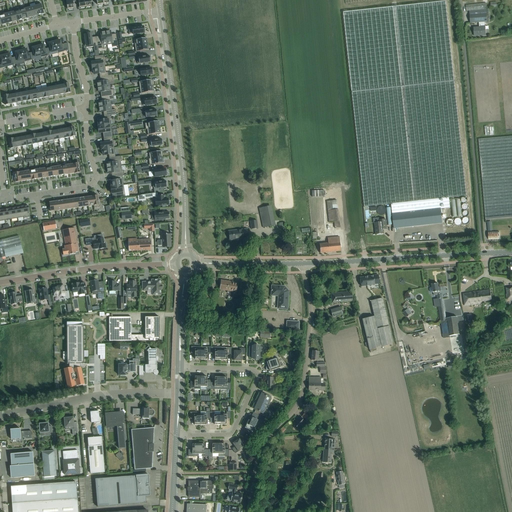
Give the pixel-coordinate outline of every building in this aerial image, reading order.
[(75,2),(75,0),(65,0),(67,9),(68,9),(68,10),(72,9),(72,8),(73,8),(72,2),(75,2)] [(85,6),(84,0),(75,0),(75,2),(78,1),(79,7),(80,7),(80,8),(85,8),(84,7),(85,6)] [(391,204),(394,229),(442,223),(440,198),(467,196),(446,1),(343,12),(352,92),(364,207),(391,204)] [(35,5),(35,6),(38,15),(43,14),(40,3),(35,5)] [(486,9),(486,3),(466,5),(466,11),(469,11),(470,23),(479,23),(479,27),(474,28),(474,34),(478,34),(478,33),(480,33),(480,35),(486,35),(484,23),(487,23),(487,22),(488,22),(487,19),(491,19),(490,9),(486,9)] [(22,19),(20,10),(19,9),(14,10),(15,12),(17,21),(22,19)] [(145,31),(144,27),(143,27),(143,26),(128,29),(129,35),(144,33),(144,31),(145,31)] [(118,46),(116,34),(111,35),(110,31),(109,31),(108,31),(106,32),(105,32),(107,44),(111,44),(112,47),(118,46)] [(107,44),(105,32),(101,32),(100,33),(101,36),(96,37),(97,46),(97,49),(103,48),(103,45),(107,44)] [(97,46),(96,37),(91,37),(91,34),(90,34),(89,34),(86,34),(86,35),(84,35),(85,36),(84,36),(85,39),(85,42),(84,42),(85,46),(86,46),(86,48),(97,46)] [(68,50),(67,43),(61,45),(60,40),(54,42),(58,53),(68,50)] [(58,53),(54,42),(49,43),(50,48),(47,48),(49,55),(58,53)] [(49,55),(47,48),(44,49),(43,45),(38,46),(41,58),(49,55)] [(41,58),(38,46),(32,48),(33,52),(30,53),(32,60),(41,58)] [(32,60),(30,53),(28,54),(26,49),(21,51),(24,62),(32,60)] [(24,62),(21,51),(15,52),(17,57),(14,57),(16,64),(24,62)] [(16,64),(14,57),(11,58),(10,54),(4,55),(7,67),(16,64)] [(93,69),(105,67),(103,55),(94,57),(95,62),(91,62),(91,64),(92,68),(92,69),(93,69)] [(151,61),(150,57),(149,57),(149,56),(136,58),(137,64),(150,62),(150,61),(151,61)] [(106,73),(105,67),(93,69),(93,70),(93,73),(94,73),(94,74),(99,74),(100,77),(108,76),(108,75),(108,72),(106,73)] [(153,73),(152,69),(151,69),(151,68),(138,70),(139,76),(152,74),(152,73),(153,73)] [(112,75),(108,75),(108,76),(100,77),(100,82),(97,82),(97,83),(97,87),(98,87),(109,86),(109,81),(113,81),(112,75)] [(110,90),(109,86),(98,87),(98,88),(97,88),(98,91),(98,92),(100,92),(101,97),(113,95),(115,95),(114,89),(110,90)] [(114,105),(113,101),(114,101),(113,95),(101,97),(102,102),(98,102),(98,103),(99,107),(111,106),(114,105)] [(157,102),(156,98),(155,99),(155,97),(142,99),(143,105),(156,104),(156,103),(157,102)] [(111,110),(111,106),(99,107),(99,108),(99,111),(100,112),(103,112),(104,117),(111,116),(116,115),(115,109),(111,110)] [(111,119),(111,116),(104,117),(104,120),(98,121),(98,122),(98,126),(99,126),(99,127),(111,125),(110,119),(111,119)] [(160,127),(159,121),(145,123),(145,124),(145,129),(147,129),(160,127)] [(112,136),(111,125),(99,127),(99,126),(98,127),(98,128),(98,132),(99,133),(102,132),(103,138),(112,136)] [(114,148),(112,136),(103,138),(104,143),(100,144),(100,145),(101,149),(101,150),(102,150),(114,148)] [(485,219),(511,217),(511,136),(478,139),(485,219)] [(162,145),(161,139),(148,141),(149,147),(162,145)] [(115,157),(114,148),(102,150),(102,151),(102,155),(103,155),(108,155),(109,158),(115,157)] [(121,156),(115,157),(109,158),(110,163),(106,163),(106,165),(107,168),(122,166),(121,166),(120,162),(122,162),(121,156)] [(123,166),(122,166),(107,168),(107,169),(107,172),(108,173),(111,173),(112,178),(122,176),(124,176),(123,170),(122,171),(121,166),(123,166)] [(167,174),(166,170),(165,170),(165,169),(152,171),(153,177),(158,176),(166,175),(166,174),(167,174)] [(21,181),(19,172),(14,173),(11,174),(12,180),(15,180),(15,182),(21,181)] [(123,185),(122,176),(112,178),(112,181),(111,181),(111,182),(110,182),(111,186),(111,187),(123,185)] [(165,181),(153,183),(153,189),(154,193),(164,192),(164,190),(163,187),(166,187),(165,181)] [(125,197),(123,185),(111,187),(110,187),(111,188),(110,188),(111,192),(111,193),(115,193),(116,198),(125,197)] [(168,202),(168,198),(165,199),(165,198),(165,196),(165,195),(162,196),(162,195),(161,195),(161,196),(158,196),(156,196),(156,199),(155,199),(155,206),(162,206),(166,206),(166,205),(168,205),(168,204),(169,204),(169,202),(168,202)] [(334,222),(335,229),(340,228),(338,210),(337,210),(336,200),(326,201),(329,223),(334,222)] [(30,217),(28,206),(22,207),(23,217),(23,218),(30,217)] [(259,208),(263,228),(275,225),(271,206),(259,208)] [(169,219),(169,212),(161,213),(161,212),(154,213),(154,220),(165,220),(165,219),(169,219)] [(375,223),(375,229),(376,234),(373,234),(384,233),(383,229),(384,228),(387,227),(386,219),(379,220),(379,222),(375,223)] [(56,228),(55,221),(42,223),(44,231),(47,230),(53,229),(56,228)] [(78,252),(74,228),(62,230),(65,245),(64,246),(64,249),(62,249),(63,255),(69,254),(75,253),(75,252),(78,252)] [(247,229),(228,231),(229,240),(248,238),(247,229)] [(162,240),(157,240),(157,247),(158,247),(163,247),(163,248),(171,247),(170,239),(170,234),(166,235),(166,234),(165,234),(165,235),(162,235),(162,240)] [(0,247),(3,247),(5,257),(23,253),(19,236),(0,240),(0,247)] [(340,251),(339,237),(327,238),(328,243),(319,244),(320,253),(340,251)] [(85,239),(86,246),(91,245),(93,244),(94,249),(99,248),(99,249),(106,248),(105,243),(104,243),(104,242),(103,238),(97,240),(94,241),(94,238),(90,239),(85,239)] [(150,239),(139,240),(137,240),(137,241),(128,242),(128,251),(151,250),(150,239)] [(361,286),(379,284),(378,275),(360,278),(361,286)] [(98,280),(90,281),(92,292),(97,291),(98,294),(98,299),(104,299),(104,286),(99,286),(98,280)] [(152,295),(160,295),(160,289),(162,289),(162,285),(160,285),(160,280),(151,280),(152,282),(142,282),(142,291),(152,290),(152,295)] [(221,280),(219,289),(236,292),(237,283),(221,280)] [(115,281),(108,281),(108,291),(115,291),(119,291),(119,284),(115,284),(115,281)] [(129,285),(126,285),(126,294),(131,294),(131,297),(136,297),(136,285),(136,281),(129,281),(129,285)] [(86,291),(84,283),(79,284),(79,283),(73,284),(73,285),(72,285),(72,289),(71,289),(72,292),(73,292),(73,293),(78,292),(78,295),(85,294),(84,291),(86,291)] [(430,288),(429,289),(430,291),(430,292),(431,293),(433,292),(434,296),(437,295),(437,299),(434,300),(435,307),(438,307),(441,320),(441,325),(443,338),(450,337),(449,336),(459,334),(457,317),(446,318),(442,294),(441,294),(441,291),(440,287),(438,287),(438,283),(432,284),(432,287),(430,288)] [(69,298),(68,291),(64,292),(64,286),(62,286),(57,286),(57,287),(53,288),(54,296),(58,296),(59,297),(63,296),(63,299),(69,298)] [(279,308),(287,309),(288,291),(287,291),(284,288),(284,287),(284,286),(284,287),(272,286),(272,290),(271,290),(271,291),(272,291),(271,294),(278,294),(279,297),(279,308)] [(52,303),(51,295),(48,295),(47,288),(39,289),(41,301),(48,300),(49,303),(52,303)] [(33,290),(25,291),(27,304),(35,303),(35,304),(38,304),(37,298),(34,298),(33,290)] [(482,301),(492,300),(490,290),(474,292),(463,294),(465,306),(482,303),(482,301)] [(22,301),(21,294),(16,294),(16,293),(15,293),(14,292),(11,292),(11,293),(9,294),(11,304),(18,303),(18,302),(22,301)] [(332,303),(352,301),(351,292),(331,293),(332,303)] [(7,301),(4,302),(3,295),(0,295),(0,309),(2,309),(3,313),(9,312),(7,300),(7,301)] [(374,316),(363,319),(369,349),(370,352),(376,351),(376,348),(387,346),(393,344),(388,325),(382,298),(373,300),(370,301),(374,316)] [(332,317),(342,314),(340,307),(330,310),(332,317)] [(470,313),(464,315),(466,325),(473,323),(470,313)] [(159,339),(159,317),(146,317),(146,330),(145,330),(145,335),(131,335),(131,320),(129,320),(129,317),(124,317),(109,317),(109,341),(108,341),(153,341),(153,339),(159,339)] [(298,330),(299,322),(287,321),(286,329),(298,330)] [(83,364),(83,325),(81,325),(81,323),(82,323),(82,322),(66,322),(67,352),(67,360),(67,364),(69,364),(69,365),(69,368),(64,369),(68,388),(75,387),(75,386),(76,386),(80,385),(83,385),(84,385),(81,367),(80,367),(80,364),(83,364)] [(143,365),(139,365),(139,366),(139,375),(143,375),(143,371),(145,371),(145,372),(145,373),(153,373),(153,374),(154,374),(155,375),(157,375),(157,374),(158,373),(158,371),(157,371),(156,370),(156,365),(156,361),(157,361),(158,360),(158,359),(158,358),(158,357),(157,357),(156,356),(156,349),(151,349),(148,346),(145,349),(148,352),(148,362),(148,365),(145,365),(145,366),(143,366),(143,365)] [(201,359),(201,349),(201,347),(191,346),(191,353),(195,353),(195,355),(195,359),(201,359)] [(262,354),(262,351),(259,351),(259,346),(252,346),(252,348),(249,348),(249,352),(249,358),(251,358),(256,359),(259,359),(259,358),(262,358),(262,354)] [(207,354),(211,354),(211,347),(201,347),(201,349),(201,359),(207,359),(207,355),(207,354)] [(221,360),(221,347),(211,347),(211,354),(215,354),(215,355),(215,360),(221,360)] [(231,347),(221,347),(221,360),(227,360),(227,356),(227,354),(231,354),(231,347)] [(234,360),(241,360),(241,355),(245,355),(245,348),(239,348),(239,351),(234,351),(234,360)] [(266,365),(266,370),(276,370),(276,369),(280,367),(277,359),(278,358),(274,353),(268,357),(271,360),(266,362),(267,365),(266,365)] [(126,375),(126,371),(129,371),(129,372),(135,372),(135,366),(139,366),(139,365),(139,359),(132,359),(132,361),(129,361),(129,360),(129,365),(126,365),(126,364),(118,364),(118,367),(117,367),(117,372),(118,372),(118,375),(120,375),(120,376),(124,376),(124,375),(126,375)] [(270,377),(266,377),(265,388),(273,388),(273,382),(276,382),(276,378),(278,378),(278,374),(270,373),(270,377)] [(200,386),(200,376),(194,376),(194,381),(194,382),(190,382),(190,389),(200,389),(200,386)] [(206,377),(200,376),(200,386),(200,389),(210,389),(210,382),(206,382),(206,381),(206,377)] [(220,390),(220,377),(214,377),(214,381),(214,383),(210,382),(210,389),(220,390)] [(226,377),(220,377),(220,390),(230,390),(231,383),(226,383),(226,381),(226,377)] [(308,390),(324,390),(325,383),(320,383),(320,378),(309,377),(308,390)] [(254,413),(260,416),(262,413),(264,408),(266,409),(272,398),(261,393),(257,402),(258,402),(259,402),(258,405),(255,410),(256,410),(255,413),(254,413)] [(151,409),(149,409),(149,408),(142,407),(142,409),(132,408),(132,415),(142,415),(142,418),(148,419),(149,415),(151,416),(152,415),(153,415),(153,414),(154,414),(154,413),(154,412),(154,411),(153,411),(153,410),(152,409),(151,409)] [(94,411),(91,412),(92,415),(90,415),(91,423),(99,422),(98,411),(94,411)] [(200,425),(200,415),(197,415),(197,412),(190,412),(190,419),(194,419),(194,420),(194,425),(200,425)] [(206,419),(210,419),(210,412),(206,412),(206,415),(200,415),(200,425),(206,425),(206,420),(206,419)] [(220,424),(220,414),(214,414),(214,412),(210,412),(210,419),(214,419),(214,420),(214,424),(220,424)] [(226,424),(226,420),(226,419),(230,419),(230,412),(226,412),(226,414),(220,414),(220,424),(226,424)] [(248,420),(244,428),(248,429),(248,430),(251,431),(252,431),(254,427),(254,428),(256,424),(260,426),(264,418),(253,412),(253,413),(254,413),(250,421),(248,420)] [(123,424),(123,414),(116,415),(116,416),(113,416),(113,413),(106,414),(107,427),(117,426),(117,431),(118,448),(125,448),(124,431),(124,426),(122,426),(122,424),(123,424)] [(65,418),(64,418),(65,427),(65,429),(69,429),(69,427),(72,427),(72,435),(77,434),(76,423),(73,424),(73,417),(68,418),(68,416),(65,417),(65,418)] [(294,425),(294,426),(297,429),(297,428),(298,429),(299,427),(302,429),(305,426),(303,424),(304,422),(303,420),(304,419),(301,417),(300,418),(294,425)] [(48,429),(48,427),(48,423),(46,423),(46,422),(41,423),(41,424),(39,424),(40,436),(52,435),(51,428),(48,429)] [(24,439),(31,438),(31,430),(20,431),(20,428),(10,429),(11,435),(10,435),(10,438),(11,438),(11,439),(21,438),(21,437),(24,437),(24,439)] [(134,470),(151,468),(152,452),(153,452),(152,452),(153,444),(154,428),(131,430),(134,470)] [(87,440),(90,473),(104,472),(102,439),(101,439),(101,437),(87,438),(88,440),(87,440)] [(233,443),(235,446),(236,448),(233,450),(235,453),(238,451),(244,448),(244,447),(245,446),(243,443),(242,444),(239,439),(233,443)] [(333,450),(333,439),(325,439),(324,450),(333,450)] [(224,443),(218,444),(218,456),(228,456),(228,449),(224,449),(224,448),(224,443)] [(198,456),(198,444),(192,444),(192,448),(192,450),(188,450),(188,456),(198,456)] [(204,444),(198,444),(198,456),(198,454),(201,454),(201,456),(208,456),(208,449),(204,449),(204,448),(204,444)] [(218,456),(218,444),(212,444),(212,448),(212,449),(208,449),(208,456),(218,456)] [(42,452),(44,477),(56,476),(54,451),(46,451),(46,450),(42,451),(42,452)] [(63,460),(64,474),(79,473),(78,459),(77,450),(63,451),(63,460)] [(333,450),(324,450),(323,450),(323,462),(330,463),(331,454),(333,454),(333,450)] [(10,466),(11,478),(34,476),(33,452),(10,454),(11,466),(10,466)] [(122,462),(126,459),(121,453),(117,456),(122,462)] [(336,472),(339,487),(343,486),(343,484),(345,484),(343,471),(336,472)] [(149,484),(148,474),(95,479),(97,507),(146,503),(145,496),(150,495),(149,486),(147,486),(147,484),(149,484)] [(187,490),(188,490),(188,497),(200,497),(201,494),(211,494),(212,489),(213,489),(213,486),(212,486),(213,481),(206,481),(206,482),(200,482),(200,481),(188,481),(188,487),(187,487),(187,490)] [(77,511),(76,482),(11,486),(12,511),(77,511)] [(241,494),(235,493),(235,490),(236,490),(237,486),(228,484),(228,489),(232,490),(232,493),(232,492),(230,501),(240,503),(241,494)]
